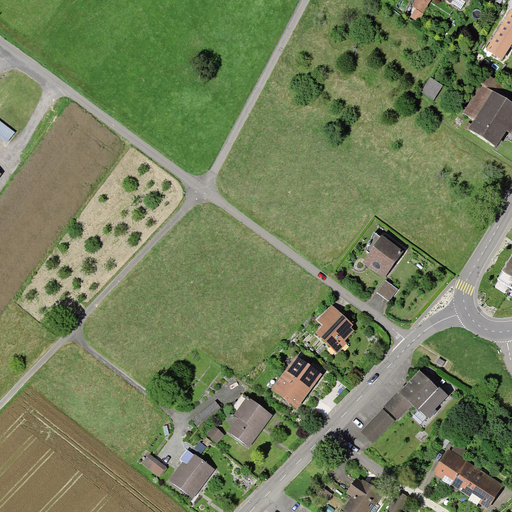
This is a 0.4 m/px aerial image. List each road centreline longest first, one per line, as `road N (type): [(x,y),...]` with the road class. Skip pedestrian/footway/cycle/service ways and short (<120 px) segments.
road 1 (residential): [(410,344),(200,190)]
road 2 (residential): [(200,190),(0,44)]
road 3 (residential): [(305,0),(200,190)]
road 4 (residential): [(325,434),(443,511)]
road 5 (tertiary): [(325,434),(410,344)]
road 6 (secondary): [(466,311),(467,277),(511,201)]
